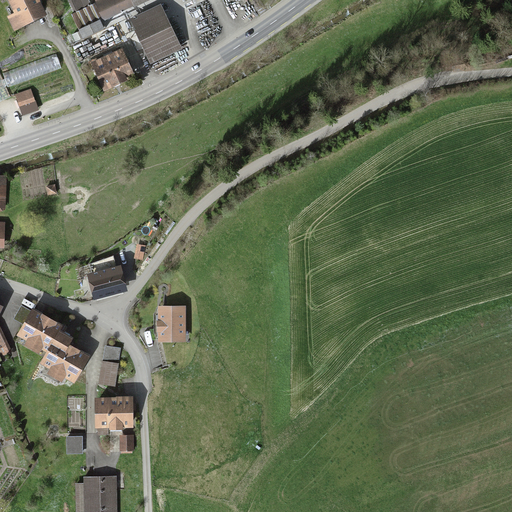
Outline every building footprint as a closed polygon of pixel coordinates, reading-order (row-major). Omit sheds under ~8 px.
[(10,0),(21,22),(43,12),(36,0),(10,0)] [(97,0),(96,1),(91,3),(89,0),(68,0),(74,12),(71,13),(79,30),(72,34),(76,41),(105,28),(101,20),(103,19),(103,20),(134,5),(135,7),(149,0),(97,0)] [(179,47),(160,8),(153,11),(133,20),(152,60),(179,47)] [(120,48),(92,61),(104,86),(131,74),(120,48)] [(58,54),(4,72),(9,87),(63,69),(58,54)] [(29,92),(19,96),(23,108),(33,104),(29,92)] [(130,255),(132,257),(139,251),(132,244),(124,253),(128,257),(130,255)] [(96,294),(123,287),(118,270),(107,273),(105,265),(90,268),(96,294)] [(168,338),(169,335),(174,335),(176,338),(183,338),(183,309),(161,309),(161,338),(168,338)] [(56,324),(55,321),(43,315),(41,315),(33,311),(20,333),(29,339),(28,340),(40,347),(41,346),(50,350),(43,362),(52,367),(51,368),(63,375),(64,374),(73,379),(78,370),(79,370),(83,364),(82,363),(86,356),(79,352),(78,350),(67,343),(69,340),(69,337),(61,333),(63,328),(56,324)] [(0,331),(0,349),(2,355),(9,352),(0,331)] [(114,385),(120,348),(106,346),(100,383),(114,385)] [(195,378),(164,378),(164,423),(187,423),(187,406),(195,406),(195,378)] [(118,400),(98,401),(98,424),(100,424),(100,434),(108,434),(108,423),(110,423),(110,431),(122,431),(122,423),(131,423),(131,398),(118,398),(118,400)] [(198,434),(166,434),(166,479),(189,479),(189,462),(198,462),(198,434)] [(131,435),(122,435),(123,448),(131,448),(131,435)] [(67,437),(67,453),(82,453),(81,437),(67,437)] [(85,511),(116,511),(116,476),(84,477),(85,511)]
